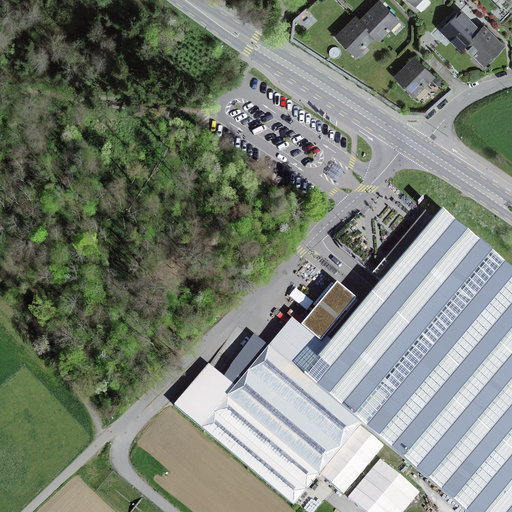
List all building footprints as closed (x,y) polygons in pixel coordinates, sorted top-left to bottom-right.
[(409,0),(415,5),(420,9),(423,9),(428,3),(428,0),(409,0)] [(360,19),(360,20),(375,35),(379,39),(398,20),(379,1),(360,19)] [(464,45),(480,30),(460,10),(441,29),(460,49),(464,45)] [(375,35),(360,20),(356,16),(336,36),(356,55),(365,46),(375,35)] [(480,30),(464,45),(484,64),(503,45),(484,26),(480,30)] [(414,56),(395,76),(414,95),(434,75),(414,56)] [(423,101),(440,84),(434,77),(417,95),(423,101)] [(511,511),(511,269),(442,211),(376,289),(317,359),(342,380),(329,396),(466,511),(511,511)] [(359,211),(334,238),(356,258),(372,241),(362,232),(370,222),(359,211)] [(337,284),(301,327),(321,344),(357,301),(337,284)] [(217,389),(199,376),(174,406),(293,505),(361,424),(269,347),(267,349),(253,338),(217,389)] [(348,496),(365,511),(402,511),(421,492),(382,457),(348,496)]
